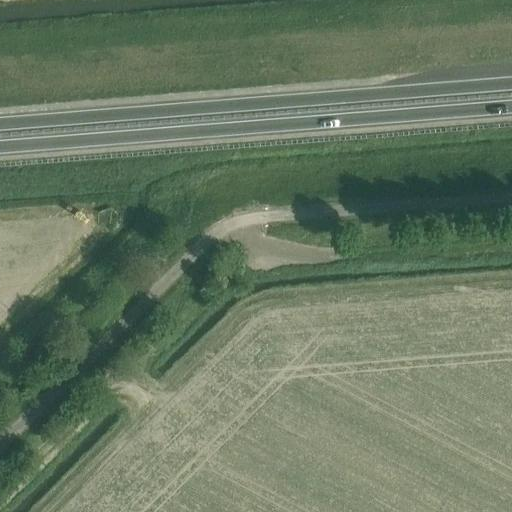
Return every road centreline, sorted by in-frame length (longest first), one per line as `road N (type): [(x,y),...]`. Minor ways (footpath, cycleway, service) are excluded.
road 1 (trunk): [(511,87),(0,128)]
road 2 (trunk): [(0,147),(511,107)]
road 3 (unclassified): [(0,444),(210,236),(264,217)]
road 4 (track): [(0,494),(111,390),(129,389),(149,403)]
